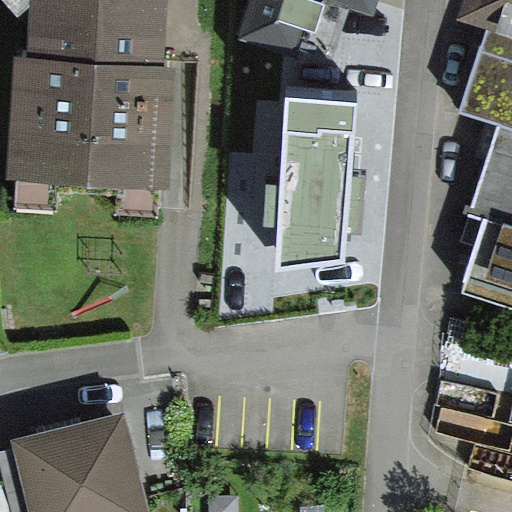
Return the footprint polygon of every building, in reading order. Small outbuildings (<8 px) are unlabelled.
[(30,0),(27,58),(9,57),(3,172),(162,180),(167,64),(152,63),(155,0),(30,0)] [(371,0),(249,0),(241,30),(293,45),(305,0),(346,0),(370,7),(371,0)] [(511,0),(465,0),(460,17),(485,25),(457,111),(489,121),(461,206),(481,212),(456,287),(511,305),(511,0)] [(385,83),(313,82),(312,141),(384,142),(385,83)] [(145,511),(123,414),(11,439),(14,448),(0,451),(0,453),(13,511),(145,511)]
